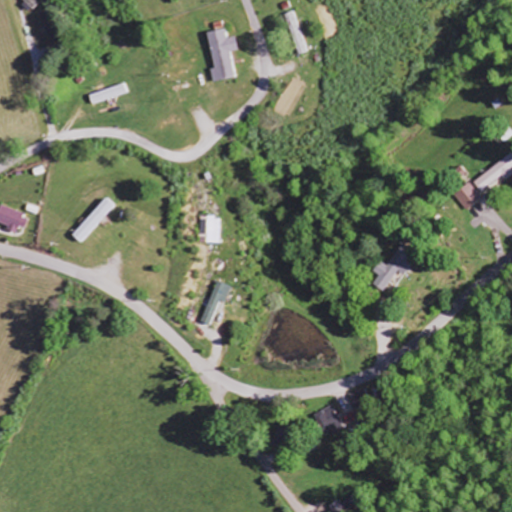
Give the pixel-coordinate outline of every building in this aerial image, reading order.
[(285,15),(299,56),(308,53),(295,12),(285,15)] [(212,69),(209,70),(211,83),(234,79),(229,53),(237,52),(234,38),(225,39),(223,30),(205,33),(212,69)] [(472,182),(480,194),(511,173),(511,172),(510,169),(511,167),(511,158),(511,157),(472,182)] [(482,198),(469,184),(455,197),(467,211),(482,198)] [(113,207),(104,199),(71,236),(79,244),(113,207)] [(19,235),(24,214),(0,208),(0,224),(4,226),(3,232),(19,235)] [(220,244),(221,218),(200,218),(200,235),(207,235),(206,244),(220,244)] [(379,262),(371,272),(378,278),(373,285),(382,292),(397,273),(403,278),(411,267),(403,261),(410,253),(401,246),(385,267),(379,262)] [(224,305),(231,288),(216,282),(200,323),(210,327),(220,303),(224,305)]
